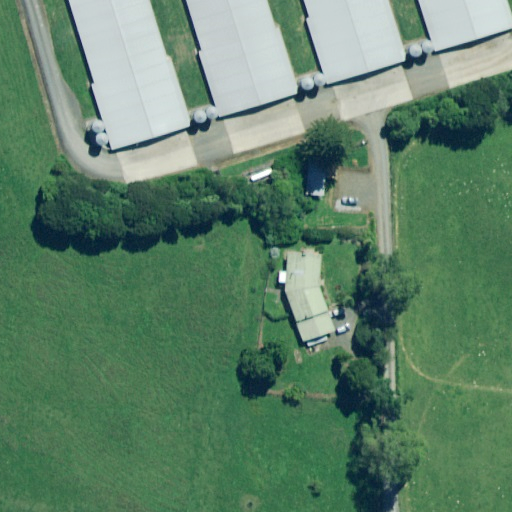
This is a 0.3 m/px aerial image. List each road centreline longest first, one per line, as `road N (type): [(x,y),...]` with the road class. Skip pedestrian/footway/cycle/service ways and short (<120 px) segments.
road 1 (track): [(511,74),(123,181),(94,153),(47,0)]
road 2 (track): [(398,511),(383,108)]
